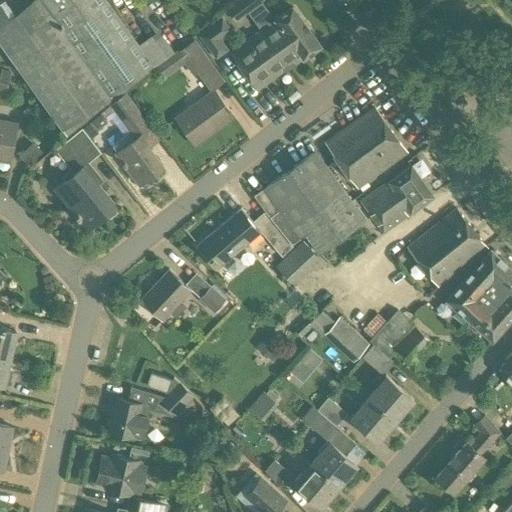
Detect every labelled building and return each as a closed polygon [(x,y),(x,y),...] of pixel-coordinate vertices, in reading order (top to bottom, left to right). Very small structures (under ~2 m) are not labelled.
[(154,65),(107,0),(29,0),(9,15),(0,2),(0,44),(61,130),(154,65)] [(236,21),(247,13),(238,0),(226,9),(236,21)] [(238,0),(247,13),(262,0),(238,0)] [(259,30),(285,69),(302,57),(302,58),(320,45),(291,5),(273,19),(274,19),(259,30)] [(215,59),(228,49),(220,38),(231,30),(222,17),(198,35),(215,59)] [(257,89),(285,69),(259,30),(230,51),(257,89)] [(194,39),(165,59),(173,70),(183,62),(193,75),(211,62),(194,39)] [(173,70),(165,59),(155,66),(163,77),(173,70)] [(0,90),(6,91),(11,68),(2,66),(0,74),(0,90)] [(194,143),(233,116),(214,89),(175,117),(194,143)] [(160,138),(126,92),(82,128),(90,138),(98,132),(93,127),(113,109),(129,132),(112,144),(117,151),(116,152),(139,183),(162,166),(148,146),(160,138)] [(356,186),(405,150),(374,106),(324,142),(356,186)] [(0,118),(0,159),(10,161),(18,122),(0,118)] [(116,205),(92,176),(96,173),(87,162),(100,152),(81,128),(65,142),(82,164),(53,188),(86,228),(116,205)] [(318,252),(365,218),(315,149),(262,188),(278,210),(269,216),(290,243),(304,233),(318,252)] [(383,231),(433,196),(411,165),(361,200),(383,231)] [(216,268),(261,231),(241,206),(196,244),(216,268)] [(438,285),(486,247),(455,209),(408,246),(438,285)] [(492,295),(470,320),(491,339),(511,315),(511,268),(490,249),(467,274),(492,295)] [(291,282),(300,274),(284,257),(275,265),(291,282)] [(175,317),(185,306),(180,300),(191,289),(169,268),(139,299),(162,320),(169,312),(175,317)] [(446,299),(470,320),(492,295),(467,274),(446,299)] [(213,311),(224,299),(210,285),(199,297),(213,311)] [(415,363),(433,343),(397,309),(369,340),(388,357),(397,347),(415,363)] [(368,345),(339,319),(324,335),(352,364),(368,345)] [(0,354),(9,357),(15,330),(0,326),(0,354)] [(267,335),(256,347),(271,360),(281,349),(267,335)] [(373,344),(362,357),(381,373),(392,360),(373,344)] [(309,347),(289,370),(302,381),(322,358),(309,347)] [(511,350),(504,359),(505,360),(499,366),(511,378),(511,350)] [(0,382),(2,383),(9,357),(0,354),(0,382)] [(166,391),(171,378),(151,372),(146,385),(166,391)] [(367,395),(395,419),(413,398),(385,374),(367,395)] [(176,415),(194,395),(173,376),(168,394),(160,402),(176,415)] [(263,393),(248,409),(263,423),(278,407),(263,393)] [(377,440),(395,419),(367,395),(349,416),(377,440)] [(142,439),(147,416),(139,414),(142,403),(115,397),(107,430),(133,436),(133,437),(142,439)] [(328,397),(317,409),(320,412),(328,419),(335,425),(346,413),(339,407),(328,397)] [(309,424),(329,440),(311,461),(338,484),(356,464),(345,454),(355,442),(335,425),(328,419),(320,412),(309,424)] [(480,453),(499,431),(484,413),(473,423),(480,431),(469,443),(466,440),(435,475),(453,491),(483,456),(480,453)] [(0,469),(2,470),(12,426),(0,423),(0,469)] [(148,450),(130,446),(129,451),(147,455),(148,450)] [(147,465),(138,463),(138,460),(112,454),(111,457),(102,455),(96,482),(105,484),(105,487),(130,493),(131,492),(140,494),(147,465)] [(274,460),(265,470),(282,488),(292,476),(274,461),(274,460)] [(321,505),(338,484),(311,461),(293,481),(321,505)] [(284,511),(279,508),(287,499),(261,475),(243,495),(261,511),(284,511)] [(204,481),(193,479),(191,489),(202,491),(204,481)] [(141,511),(169,511),(171,504),(128,495),(126,509),(141,511)] [(511,511),(511,498),(499,511),(511,511)]
